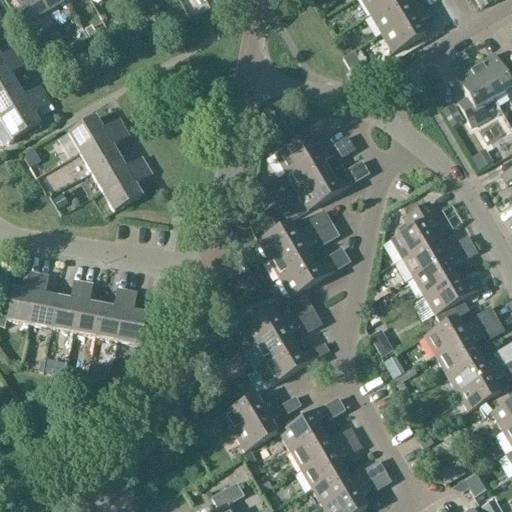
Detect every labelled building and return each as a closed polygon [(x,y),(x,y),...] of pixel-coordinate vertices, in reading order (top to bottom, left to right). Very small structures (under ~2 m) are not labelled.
[(46,17),(36,0),(12,0),(11,1),(27,28),(46,17)] [(36,0),(46,17),(66,5),(63,0),(36,0)] [(360,0),(360,1),(371,19),(403,1),(402,0),(360,0)] [(403,1),(371,19),(381,38),(426,12),(421,4),(409,12),(403,1)] [(426,12),(381,38),(393,57),(425,39),(418,27),(430,20),(426,12)] [(91,29),(85,33),(89,42),(96,38),(91,29)] [(78,42),(67,49),(72,57),(83,50),(78,42)] [(0,62),(0,61),(0,72),(22,60),(17,51),(0,62)] [(53,56),(40,64),(46,74),(59,66),(53,56)] [(480,66),(479,64),(473,67),(494,103),(505,96),(511,108),(511,107),(511,67),(510,64),(501,70),(493,58),(480,66)] [(22,60),(0,72),(0,98),(16,89),(10,78),(27,68),(22,60)] [(494,103),(473,67),(467,71),(468,73),(455,81),(467,102),(457,108),(471,131),(490,120),(483,109),(494,103)] [(16,89),(0,98),(0,123),(1,124),(45,98),(40,90),(23,100),(16,89)] [(45,98),(1,124),(13,144),(40,129),(33,117),(39,113),(50,107),(45,98)] [(50,107),(39,113),(42,119),(53,113),(50,107)] [(451,131),(462,125),(452,107),(441,114),(451,131)] [(80,157),(124,131),(119,123),(102,133),(95,121),(68,137),(80,157)] [(129,140),(124,131),(80,157),(91,177),(118,161),(112,150),(129,140)] [(330,151),(326,143),(313,150),(307,139),(275,158),(286,177),(330,151)] [(347,141),(330,151),(335,159),(335,161),(353,150),(347,141)] [(330,151),(286,177),(297,196),(329,177),(323,166),(335,159),(330,151)] [(30,171),(41,166),(34,153),(23,159),(30,171)] [(118,161),(91,177),(102,196),(146,170),(142,162),(124,172),(118,161)] [(348,181),(351,187),(368,177),(363,168),(346,178),(348,181)] [(151,178),(146,170),(102,196),(114,216),(141,200),(134,188),(151,178)] [(511,197),(511,171),(500,178),(505,187),(511,182),(511,196),(511,197)] [(329,177),(297,196),(308,215),(340,196),(352,188),(351,187),(348,181),(335,188),(329,177)] [(62,197),(53,202),(58,212),(68,206),(62,197)] [(406,228),(432,213),(428,207),(402,222),(406,228)] [(432,213),(406,228),(409,233),(391,244),(402,263),(434,244),(428,234),(440,226),(432,213)] [(266,238),(277,232),(267,215),(249,225),(256,237),(263,233),(266,238)] [(305,225),(308,230),(296,237),(289,226),(257,244),(268,264),(331,227),(323,215),(305,225)] [(331,227),(268,264),(279,282),(312,264),(305,253),(317,246),(320,250),(338,240),(331,227)] [(457,256),(472,247),(467,240),(453,248),(457,256)] [(402,263),(402,264),(395,268),(405,286),(413,282),(457,256),(453,248),(441,255),(434,244),(402,263)] [(462,264),(476,255),(472,247),(457,256),(462,264)] [(318,274),(312,264),(279,282),(291,302),(323,283),(322,282),(349,267),(341,253),(324,263),(328,269),(318,274)] [(456,282),(450,271),(462,264),(457,256),(413,282),(424,301),(456,282)] [(29,328),(39,278),(29,276),(26,296),(12,293),(7,321),(6,324),(29,328)] [(39,278),(29,328),(51,333),(57,302),(45,299),(48,280),(39,278)] [(462,293),(456,282),(424,301),(441,330),(456,321),(468,314),(462,304),(467,301),(479,293),(475,286),(462,293)] [(57,302),(51,333),(73,337),(83,286),(73,285),(70,304),(57,302)] [(83,286),(73,337),(95,341),(101,310),(88,308),(92,288),(83,286)] [(114,312),(101,310),(95,341),(117,345),(127,295),(117,293),(114,312)] [(127,295),(117,345),(140,349),(146,319),(132,316),(136,296),(127,295)] [(290,317),(279,324),(272,312),(240,331),(251,351),(313,314),(304,300),(286,311),(290,317)] [(378,325),(391,317),(385,306),(371,314),(378,325)] [(456,321),(441,330),(424,340),(435,360),(496,323),(490,312),(472,322),(475,326),(463,333),(456,321)] [(315,318),(313,314),(251,351),(262,369),(255,373),(294,350),(288,339),(299,332),(303,339),(321,328),(315,318)] [(503,335),(496,323),(435,360),(446,378),(478,359),(472,348),(484,341),(486,345),(503,335)] [(393,355),(380,333),(369,340),(381,361),(393,355)] [(300,361),(294,350),(255,373),(266,392),(305,369),(317,362),(318,362),(328,356),(324,348),(300,361)] [(478,359),(446,378),(457,397),(511,363),(511,349),(511,348),(494,358),(497,363),(484,370),(478,359)] [(511,363),(457,397),(468,416),(478,410),(500,397),(494,386),(505,379),(508,384),(511,381),(511,363)] [(407,374),(395,381),(393,382),(405,401),(410,398),(402,384),(410,379),(407,374)] [(112,375),(110,388),(129,391),(130,377),(112,375)] [(500,397),(478,410),(485,421),(492,417),(503,435),(511,429),(511,390),(507,393),(500,397)] [(233,437),(278,411),(274,404),(261,411),(255,399),(222,418),(233,437)] [(295,401),(278,411),(233,437),(245,457),(277,437),(270,426),(282,419),(283,420),(300,410),(295,401)] [(331,407),(331,406),(311,418),(279,437),(290,456),(322,437),(316,426),(327,420),(329,424),(345,414),(338,403),(331,407)] [(511,429),(503,435),(511,451),(511,429)] [(322,437),(290,456),(301,474),(356,442),(350,432),(339,439),(341,441),(329,448),(322,437)] [(362,452),(356,442),(301,474),(312,493),(344,474),(338,463),(350,456),(351,458),(362,452)] [(351,485),(344,474),(312,493),(323,511),(385,475),(379,465),(361,475),(363,478),(351,485)] [(437,475),(444,488),(457,481),(449,468),(437,475)] [(385,475),(323,511),(366,511),(360,500),(370,494),(372,497),(391,486),(385,475)] [(228,511),(227,510),(244,500),(236,487),(211,501),(217,511),(228,511)]
